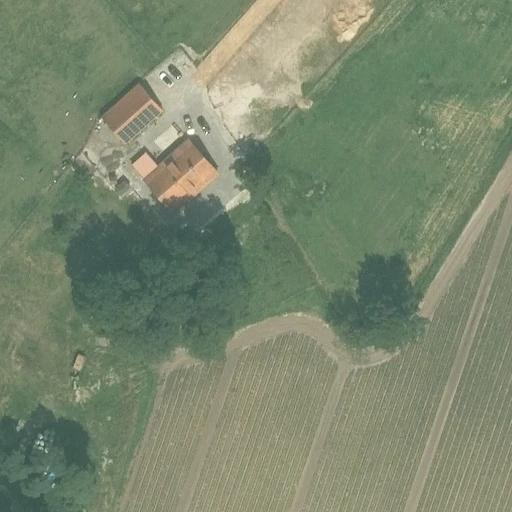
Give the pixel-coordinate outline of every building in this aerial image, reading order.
[(139,84),(102,117),(126,144),(163,111),(139,84)] [(134,168),(145,182),(173,213),(189,199),(190,200),(219,174),(190,141),(161,167),(150,154),(134,168)] [(204,225),(194,214),(183,224),(193,235),(204,225)] [(196,282),(197,306),(218,306),(218,282),(196,282)] [(86,316),(72,317),(74,351),(89,350),(86,316)]
